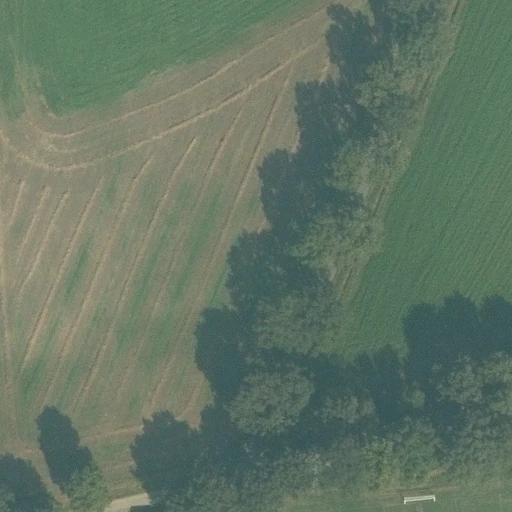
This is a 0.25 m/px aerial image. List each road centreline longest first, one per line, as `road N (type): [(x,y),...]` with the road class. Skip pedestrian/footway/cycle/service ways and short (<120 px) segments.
road 1 (unclassified): [(230,511),(429,0)]
road 2 (track): [(242,473),(511,398)]
road 3 (track): [(242,473),(109,511)]
